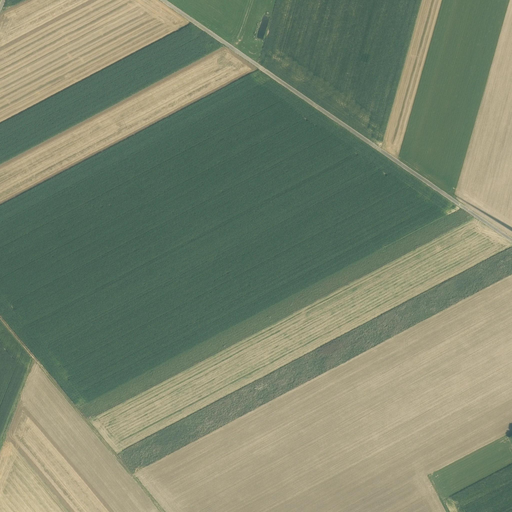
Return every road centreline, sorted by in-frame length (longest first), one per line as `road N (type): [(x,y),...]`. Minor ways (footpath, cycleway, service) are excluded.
road 1 (track): [(511,242),(161,0)]
road 2 (track): [(162,511),(0,317)]
